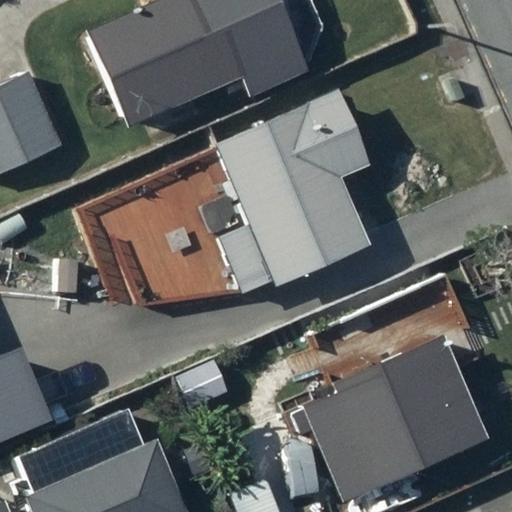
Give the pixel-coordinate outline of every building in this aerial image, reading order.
[(311,71),(280,0),(153,0),(90,27),(132,123),(240,76),(250,98),(311,71)] [(0,171),(65,144),(33,70),(0,84),(0,171)] [(234,210),(245,233),(215,247),(238,301),(266,289),(268,294),(365,252),(336,186),(366,173),(333,97),(187,161),(213,220),(234,210)] [(332,402),(287,422),(297,445),(309,440),(338,510),(489,445),(486,439),(511,427),(511,425),(472,332),(328,394),(332,402)] [(0,445),(55,423),(24,346),(0,356),(0,445)] [(0,509),(0,511),(179,511),(152,450),(108,469),(102,453),(48,477),(56,494),(22,509),(23,511),(2,511),(1,509),(0,509)] [(260,486),(270,511),(324,511),(307,467),(260,486)]
